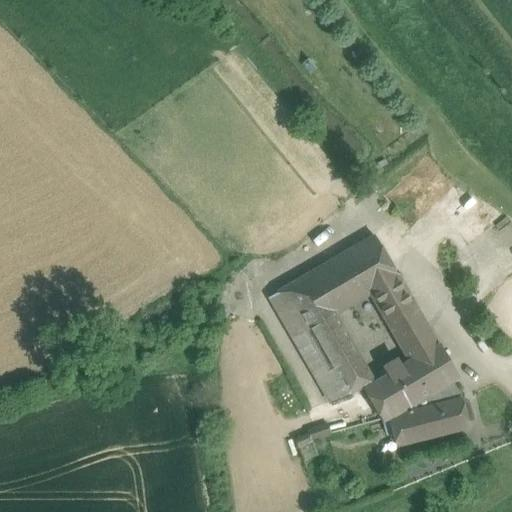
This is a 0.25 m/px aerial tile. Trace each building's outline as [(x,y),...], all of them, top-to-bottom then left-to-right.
[(287,287),(311,327),(334,314),(370,293),(398,277),(375,237),(287,287)] [(398,277),(370,293),(392,330),(420,314),(398,277)] [(330,402),(349,394),(311,327),(287,287),(270,297),(330,402)] [(311,327),(349,394),(364,387),(374,383),(334,314),(311,327)] [(420,314),(392,330),(401,345),(429,329),(420,314)] [(438,345),(429,329),(401,345),(410,361),(438,345)] [(383,420),(384,420),(390,416),(451,380),(456,377),(438,345),(410,361),(374,383),(364,387),(383,420)] [(390,416),(460,399),(462,398),(451,380),(390,416)] [(467,401),(462,398),(460,399),(466,420),(472,419),(467,401)] [(460,399),(390,416),(394,433),(396,446),(468,427),(466,420),(460,399)] [(384,420),(383,420),(387,434),(394,433),(390,416),(384,420)] [(308,430),(311,439),(330,433),(327,424),(308,430)]
